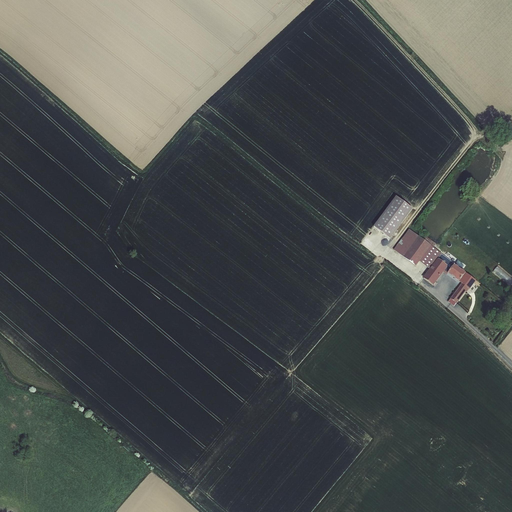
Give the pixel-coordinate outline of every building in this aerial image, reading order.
[(413,209),(396,197),(373,228),(390,241),(413,209)] [(394,251),(416,267),(419,262),(430,270),(430,269),(432,268),(431,267),(437,259),(438,260),(442,255),(433,248),(421,239),(409,230),(394,251)] [(421,239),(433,248),(436,244),(423,236),(421,239)] [(423,279),(433,286),(443,273),(445,272),(448,274),(450,275),(449,276),(451,277),(452,277),(456,280),(455,280),(458,282),(461,284),(450,299),(451,299),(456,304),(457,304),(466,292),(467,293),(469,290),(470,290),(476,282),(466,274),(464,273),(465,273),(462,271),(461,271),(458,269),(459,268),(456,267),(455,266),(454,265),(455,264),(442,255),(438,260),(437,259),(431,267),(432,268),(430,269),(430,270),(423,279)] [(458,262),(455,266),(456,267),(459,268),(458,269),(461,271),(463,267),(463,265),(458,262)] [(511,284),(511,278),(498,266),(493,272),(511,286),(511,284)]
